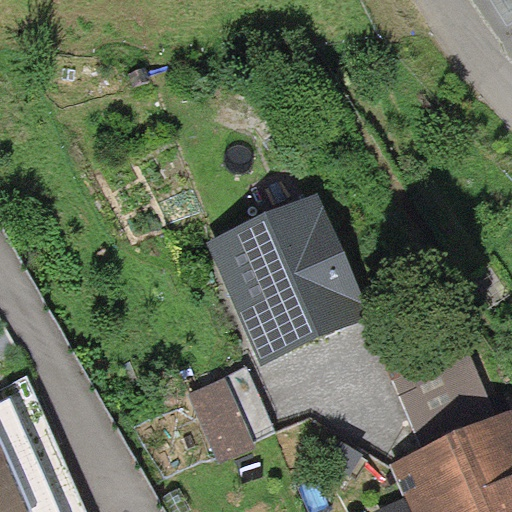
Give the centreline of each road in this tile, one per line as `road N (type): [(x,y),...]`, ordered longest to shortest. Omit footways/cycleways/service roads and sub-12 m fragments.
road 1 (residential): [(0,267),(136,511)]
road 2 (residential): [(511,101),(437,0)]
